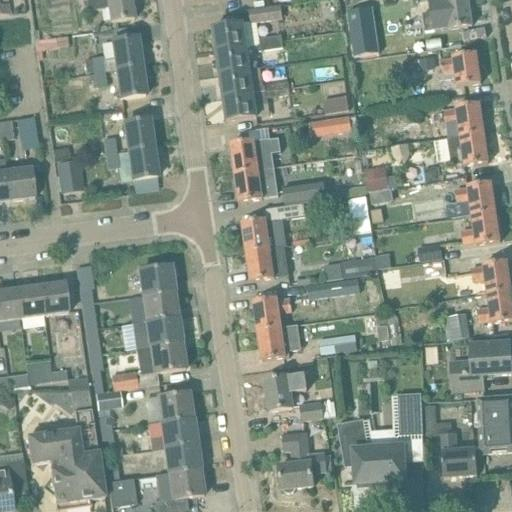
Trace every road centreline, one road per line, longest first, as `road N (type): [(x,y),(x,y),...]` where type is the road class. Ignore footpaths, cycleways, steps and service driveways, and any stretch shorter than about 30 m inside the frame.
road 1 (residential): [(247,511),(202,219)]
road 2 (residential): [(202,219),(170,0)]
road 3 (residential): [(202,219),(0,248)]
